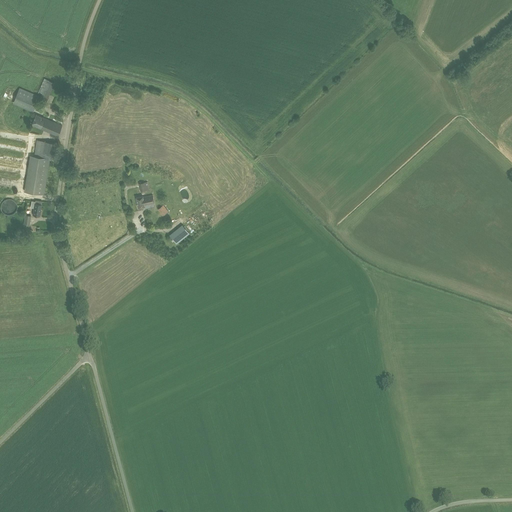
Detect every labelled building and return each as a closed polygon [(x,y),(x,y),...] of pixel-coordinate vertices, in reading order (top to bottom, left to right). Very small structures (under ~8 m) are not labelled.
[(32,83),(24,82),(23,94),(31,95),(32,83)] [(36,114),(32,124),(40,128),(45,118),(36,114)] [(45,118),(40,128),(58,135),(62,125),(45,118)] [(31,153),(26,189),(45,192),(49,161),(45,160),(45,155),(31,153)] [(139,183),(140,191),(149,189),(147,181),(139,183)] [(153,195),(143,197),(145,204),(154,202),(153,195)] [(136,197),(138,207),(145,206),(145,204),(143,197),(143,196),(136,197)] [(33,214),(40,216),(42,204),(42,201),(35,200),(35,203),(33,214)] [(158,209),(163,216),(168,212),(163,205),(158,209)] [(24,225),(30,226),(32,216),(25,214),(24,225)] [(169,235),(177,244),(190,233),(182,224),(169,235)]
